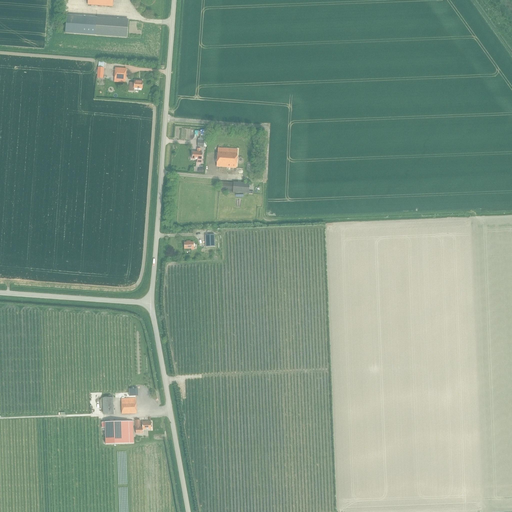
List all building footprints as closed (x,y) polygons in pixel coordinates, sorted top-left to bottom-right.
[(128,20),(96,18),(66,16),(65,34),(126,38),(128,20)] [(126,70),(115,69),(114,79),(125,80),(126,70)] [(129,82),(129,91),(133,91),(134,88),(142,89),(143,82),(134,81),(134,83),(129,82)] [(222,146),(217,146),(216,166),(235,168),(237,150),(222,149),(222,146)] [(197,152),(192,152),(191,159),(197,159),(196,163),(201,163),(202,153),(200,152),(200,148),(197,148),(197,152)] [(233,183),(219,182),(218,190),(232,191),(232,192),(249,193),(250,183),(233,182),(233,183)] [(213,234),(204,235),(205,247),(213,246),(213,234)] [(186,242),(183,242),(183,249),(190,248),(190,249),(193,249),(193,242),(189,242),(189,241),(186,241),(186,242)] [(109,398),(103,398),(103,414),(113,414),(113,398),(111,398),(111,396),(109,396),(109,398)] [(135,398),(121,398),(121,413),(135,413),(135,398)] [(142,422),(142,427),(140,427),(140,420),(136,420),(136,427),(136,433),(143,433),(143,429),(151,429),(151,422),(142,422)] [(102,427),(105,427),(105,443),(133,443),(133,421),(102,421),(102,427)]
